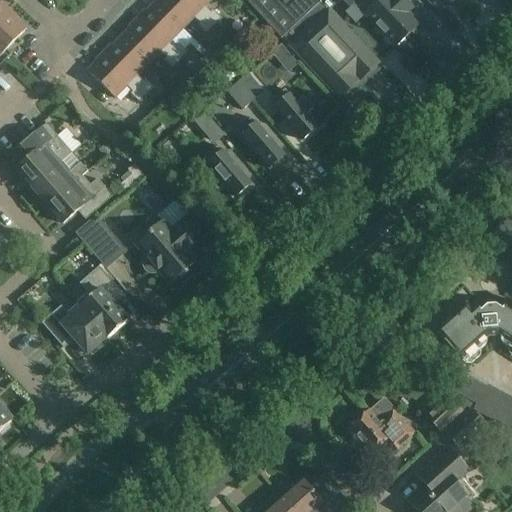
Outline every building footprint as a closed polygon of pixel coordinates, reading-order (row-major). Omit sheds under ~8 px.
[(212,29),(182,0),(157,0),(153,5),(181,32),(194,19),(199,24),(197,27),(206,35),(212,29)] [(182,0),(212,29),(220,20),(211,12),(209,14),(204,8),(212,0),(182,0)] [(337,100),(375,64),(313,0),(293,0),(283,10),(272,0),(249,0),(244,5),(278,40),(280,38),(288,46),(287,47),(337,100)] [(372,0),(342,0),(349,6),(352,3),(394,48),(407,36),(372,0)] [(372,0),(407,36),(420,24),(409,13),(413,9),(404,0),(372,0)] [(0,21),(9,12),(1,5),(0,5),(0,21)] [(170,42),(181,32),(153,5),(144,14),(143,12),(135,20),(178,63),(187,54),(179,46),(176,48),(170,42)] [(17,20),(9,12),(0,21),(0,56),(25,31),(15,22),(17,20)] [(129,30),(120,39),(147,66),(159,53),(166,59),(164,61),(172,69),(178,63),(135,20),(127,28),(129,30)] [(109,46),(101,54),(144,97),(153,88),(145,79),(142,82),(137,76),(147,66),(120,39),(111,48),(109,46)] [(144,97),(101,54),(93,62),(95,64),(85,73),(113,100),(126,87),(132,93),(130,95),(138,103),(144,97)] [(263,92),(248,74),(237,83),(253,101),(263,92)] [(253,101),(237,83),(227,92),(242,111),(253,101)] [(285,90),(270,103),(302,141),(317,128),(306,115),(313,109),(303,97),(295,103),(285,90)] [(284,157),(252,118),(237,131),(269,169),(284,157)] [(213,141),(222,133),(211,120),(201,128),(213,141)] [(15,170),(22,179),(19,181),(28,191),(60,164),(71,154),(46,125),(10,156),(19,166),(15,170)] [(176,161),(176,127),(149,126),(149,161),(176,161)] [(251,185),(218,146),(203,159),(214,172),(207,178),(217,190),(224,184),(235,197),(251,185)] [(68,173),(60,164),(28,191),(36,201),(39,198),(46,207),(47,207),(81,177),(87,172),(79,164),(68,173)] [(52,219),(55,216),(62,225),(82,207),(90,216),(112,197),(96,180),(89,186),(81,177),(47,207),(46,207),(44,209),(52,219)] [(144,267),(146,271),(150,274),(154,274),(159,272),(169,284),(197,261),(189,252),(206,237),(188,216),(171,231),(163,222),(136,246),(147,258),(144,262),(144,267)] [(115,241),(95,218),(75,235),(78,238),(84,245),(106,270),(120,258),(109,246),(115,241)] [(107,338),(106,338),(107,339),(127,322),(109,301),(119,292),(98,268),(79,284),(87,293),(76,303),(77,305),(78,305),(107,338)] [(87,355),(89,353),(92,356),(102,347),(99,344),(106,338),(107,338),(78,305),(77,305),(67,314),(60,307),(42,324),(59,344),(70,335),(87,355)] [(488,338),(498,337),(511,346),(511,305),(510,309),(505,306),(501,312),(494,307),(486,308),(480,313),(476,309),(471,313),(466,306),(435,334),(460,363),(488,338)] [(11,339),(16,347),(34,338),(30,330),(11,339)] [(479,384),(473,393),(480,397),(486,388),(479,384)] [(467,403),(475,407),(477,403),(480,397),(473,393),(467,403)] [(440,435),(461,414),(448,401),(427,422),(440,435)] [(475,407),(473,411),(480,415),(485,407),(477,403),(475,407)] [(494,412),(485,407),(480,415),(490,420),(494,412)] [(0,432),(11,423),(9,420),(12,418),(3,408),(0,410),(0,432)] [(393,409),(377,423),(368,412),(348,430),(370,455),(387,440),(398,452),(417,435),(393,409)] [(470,410),(445,433),(461,451),(486,428),(470,410)] [(499,425),(503,417),(494,412),(490,420),(499,425)] [(511,422),(503,417),(499,425),(508,430),(511,423),(511,422)] [(467,472),(448,450),(447,449),(415,477),(426,489),(408,505),(414,511),(452,511),(467,499),(454,485),(467,472)] [(284,501),(293,511),(326,511),(327,508),(305,483),(284,501)] [(293,511),(284,501),(271,511),(293,511)]
